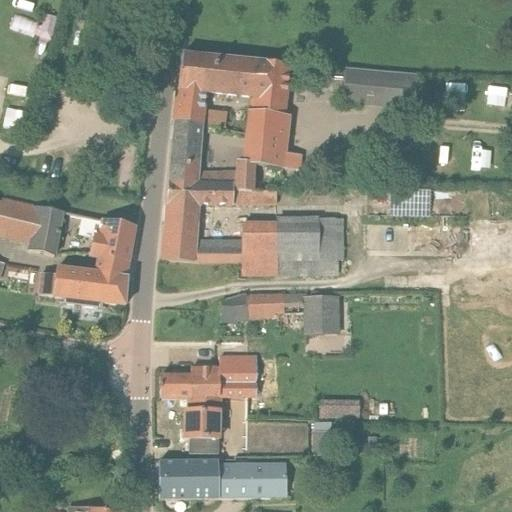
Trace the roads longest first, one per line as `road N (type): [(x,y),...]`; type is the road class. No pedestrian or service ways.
road 1 (tertiary): [(138,353),(172,0)]
road 2 (tertiary): [(140,511),(138,353)]
road 3 (unclassified): [(138,353),(0,330)]
